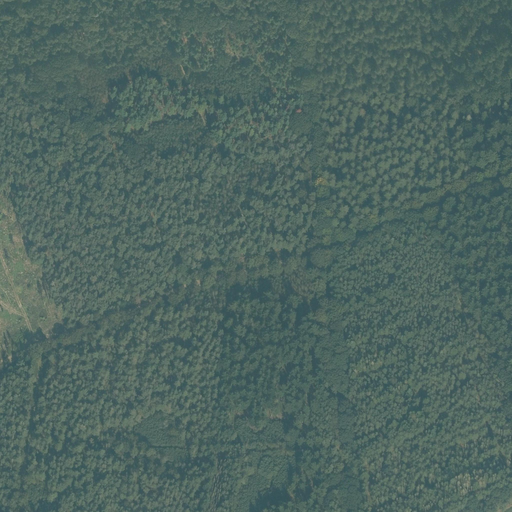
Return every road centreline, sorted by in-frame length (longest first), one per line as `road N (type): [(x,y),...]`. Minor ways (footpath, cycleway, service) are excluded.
road 1 (track): [(326,258),(345,453),(129,446)]
road 2 (track): [(55,47),(93,129),(114,125),(186,290)]
road 3 (track): [(261,267),(154,0)]
road 4 (track): [(0,363),(184,286),(261,267)]
road 5 (track): [(261,267),(325,253),(511,175)]
road 6 (track): [(326,258),(295,0)]
road 7 (track): [(475,190),(428,0)]
road 8 (track): [(129,446),(27,440),(17,494),(0,495)]
road 9 (track): [(149,307),(129,446)]
